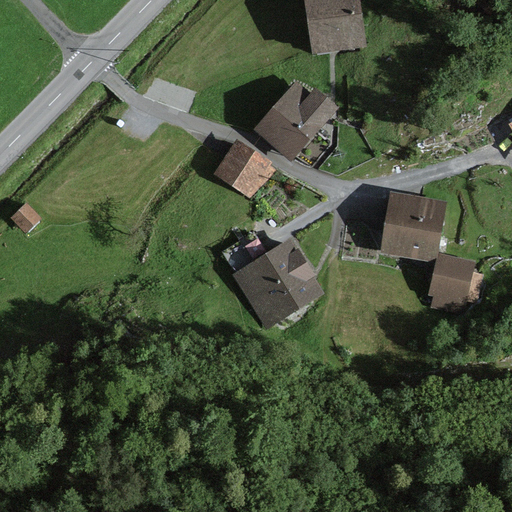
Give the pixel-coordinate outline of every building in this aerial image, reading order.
[(312,0),(319,45),(358,39),(352,0),(312,0)] [(299,88),(263,129),(292,154),(331,109),(315,95),(311,99),(299,88)] [(242,188),(261,160),(237,145),(218,173),(242,188)] [(396,198),(388,248),(435,256),(443,206),(396,198)] [(14,217),(24,228),(35,217),(25,206),(14,217)] [(293,246),(269,259),(253,234),(223,252),(268,325),(313,297),(303,281),(311,275),(293,246)] [(461,310),(463,300),(475,303),(482,275),(470,272),(472,264),(443,256),(433,303),(461,310)]
